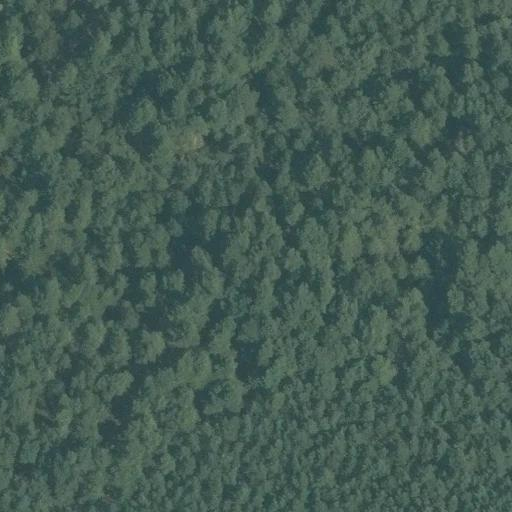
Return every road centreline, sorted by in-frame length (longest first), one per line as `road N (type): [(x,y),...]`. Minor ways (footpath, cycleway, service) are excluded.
road 1 (track): [(267,0),(295,88),(414,228),(444,323),(511,423)]
road 2 (track): [(13,0),(52,45),(96,36),(128,0)]
